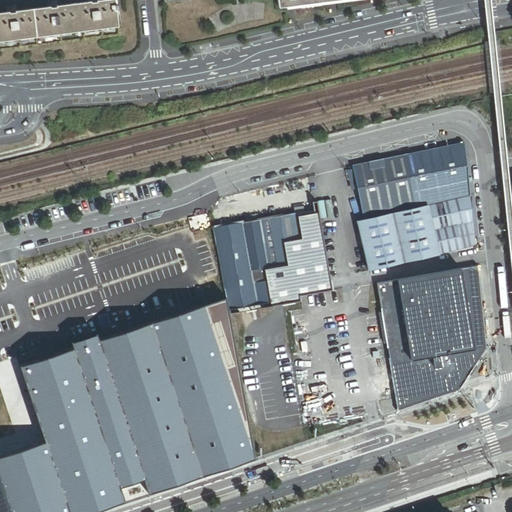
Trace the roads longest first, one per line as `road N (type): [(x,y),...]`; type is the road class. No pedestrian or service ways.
road 1 (unclassified): [(0,245),(447,120),(470,126),(485,172)]
road 2 (unknown): [(154,83),(511,8)]
road 3 (primary): [(511,405),(215,511)]
road 4 (tertiary): [(454,0),(154,68)]
road 5 (unclassified): [(485,172),(511,403)]
road 6 (primary): [(302,511),(511,442)]
road 7 (tertiary): [(154,68),(12,77)]
road 8 (tertiary): [(14,94),(154,83)]
